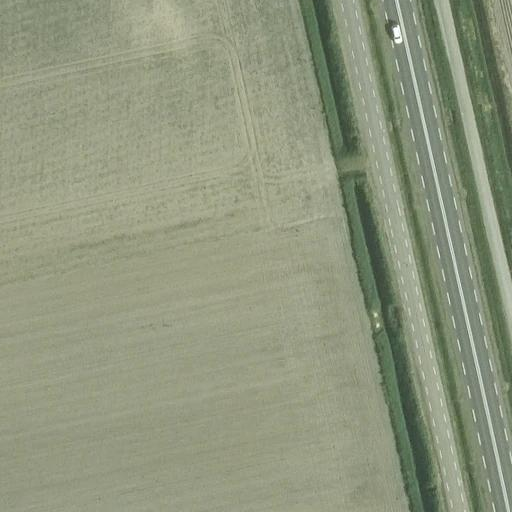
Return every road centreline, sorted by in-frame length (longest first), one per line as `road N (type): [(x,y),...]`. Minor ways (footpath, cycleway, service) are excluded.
road 1 (unclassified): [(455,511),(343,0)]
road 2 (primary): [(503,511),(392,0)]
road 3 (unclassified): [(511,330),(439,0)]
